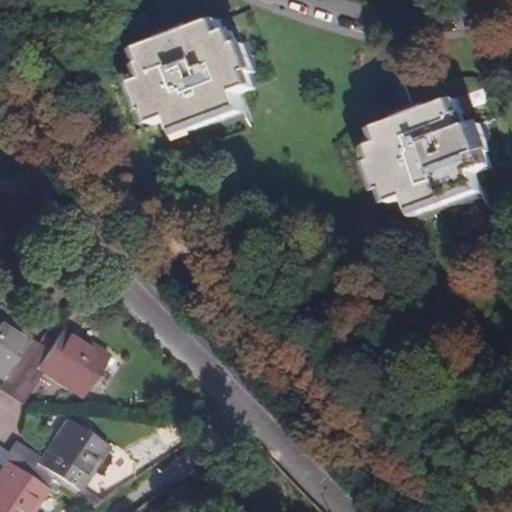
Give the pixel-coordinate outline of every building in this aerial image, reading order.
[(218,40),(213,27),(145,53),(151,67),(145,69),(150,83),(136,89),(147,113),(151,113),(156,128),(171,123),(178,137),(246,110),(241,97),(255,91),(251,77),(256,75),(244,47),(239,49),(233,35),(218,40)] [(476,128),(471,112),(454,119),(449,106),(382,131),(387,144),(372,150),(377,164),(372,166),(383,195),(387,193),(393,207),(407,202),(412,215),(481,190),(475,177),(492,170),(487,156),(490,155),(479,127),(476,128)] [(0,378),(2,380),(29,339),(0,320),(0,378)] [(62,330),(48,351),(36,370),(42,374),(82,398),(108,358),(62,330)] [(0,392),(7,397),(40,346),(29,339),(2,380),(0,382),(0,392)] [(36,370),(48,351),(40,346),(7,397),(21,406),(42,374),(36,370)] [(67,421),(42,459),(38,466),(56,476),(79,491),(107,447),(67,421)] [(38,466),(42,459),(19,445),(12,456),(52,482),(56,476),(38,466)] [(0,472),(1,473),(7,463),(47,489),(52,482),(12,456),(0,449),(0,472)] [(0,511),(32,511),(47,489),(7,463),(1,473),(0,475),(0,511)]
